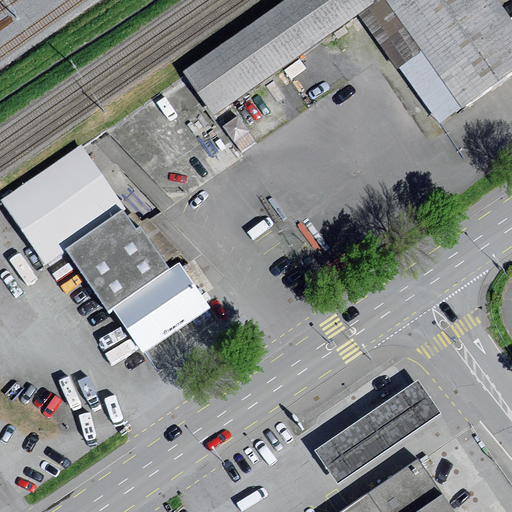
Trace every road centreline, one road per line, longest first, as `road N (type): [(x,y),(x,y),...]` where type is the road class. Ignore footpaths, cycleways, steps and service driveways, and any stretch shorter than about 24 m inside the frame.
road 1 (primary): [(88,511),(417,285)]
road 2 (unclassified): [(511,418),(417,285)]
